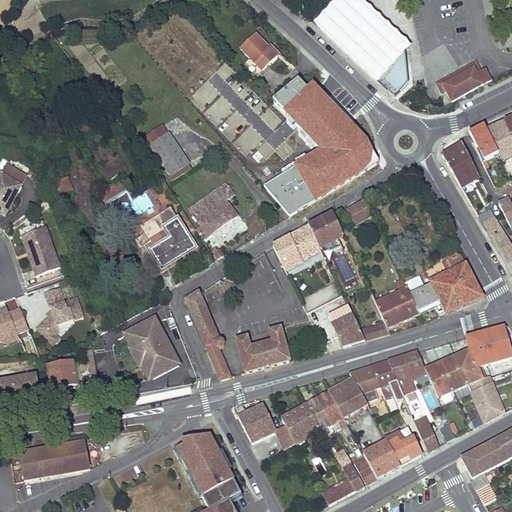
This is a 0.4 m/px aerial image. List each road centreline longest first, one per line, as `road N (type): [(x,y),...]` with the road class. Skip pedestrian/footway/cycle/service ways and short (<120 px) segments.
road 1 (residential): [(396,157),(385,175),(179,296),(205,399)]
road 2 (secondary): [(219,396),(507,312)]
road 3 (residential): [(20,511),(174,432),(186,404)]
road 4 (secondary): [(0,441),(186,404)]
road 5 (tertiary): [(260,0),(396,127)]
road 6 (tertiary): [(416,157),(507,312)]
road 7 (unknown): [(289,279),(296,300),(267,315),(239,327),(225,313),(278,284)]
road 8 (residential): [(279,511),(219,396)]
